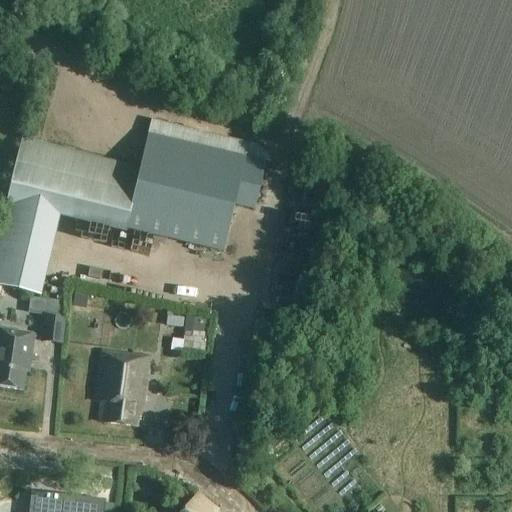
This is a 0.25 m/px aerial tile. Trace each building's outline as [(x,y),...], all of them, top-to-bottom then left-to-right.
[(255,213),(265,168),(247,160),(149,137),(141,171),(22,142),(7,205),(9,206),(0,245),(0,288),(26,295),(46,215),(127,235),(127,232),(224,255),(235,208),(255,213)] [(75,296),(72,306),(85,310),(88,299),(75,296)] [(45,318),(43,344),(62,346),(65,320),(45,318)] [(205,341),(208,322),(185,319),(183,338),(205,341)] [(29,375),(35,337),(0,331),(0,388),(22,392),(25,374),(29,375)] [(144,411),(151,360),(102,354),(96,404),(103,405),(100,425),(136,430),(139,410),(144,411)] [(104,511),(105,503),(31,495),(28,511),(104,511)] [(217,511),(197,498),(185,511),(217,511)]
